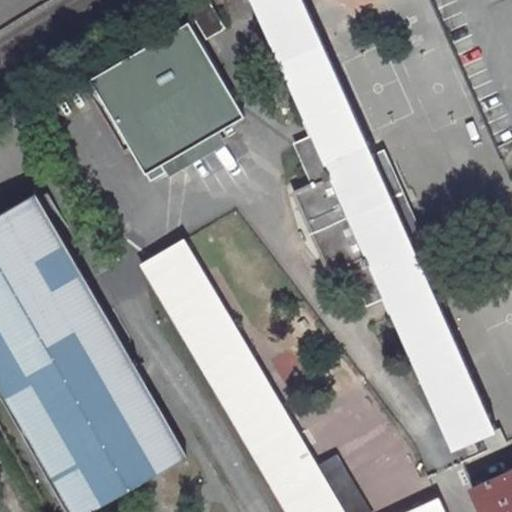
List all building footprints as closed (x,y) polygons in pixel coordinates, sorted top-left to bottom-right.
[(204,0),(195,0),(184,7),(205,44),(223,34),(204,0)] [(249,0),(314,142),(295,151),(313,189),(291,200),(326,275),(348,264),(366,306),(385,298),(453,450),(496,430),(410,241),(418,237),(382,154),(373,158),(302,0),(249,0)] [(218,137),(243,123),(188,28),(91,86),(150,187),(166,178),(161,171),(218,137)] [(161,171),(166,178),(223,145),(218,137),(161,171)] [(34,192),(0,211),(0,382),(74,511),(92,511),(188,457),(34,192)] [(340,511),(175,237),(136,260),(285,511),(440,511),(437,505),(420,511),(340,511)] [(511,511),(511,470),(474,489),(484,511),(511,511)]
